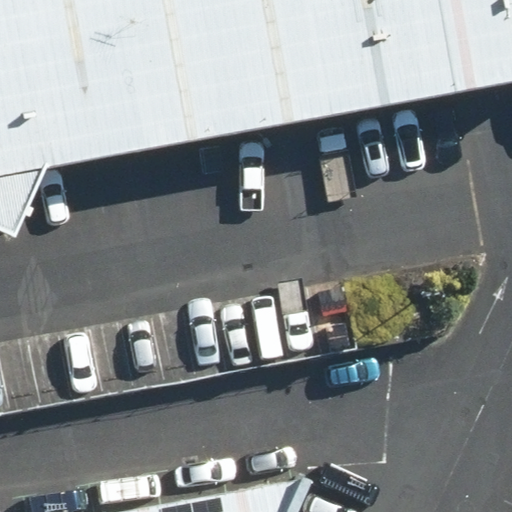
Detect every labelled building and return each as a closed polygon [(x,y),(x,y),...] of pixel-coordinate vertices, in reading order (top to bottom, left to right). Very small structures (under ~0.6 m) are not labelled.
[(0,0),(0,129),(17,228),(46,158),(230,124),(207,0),(0,0)] [(207,0),(230,124),(451,83),(435,0),(207,0)] [(511,0),(435,0),(451,83),(511,71),(511,0)] [(0,221),(17,228),(0,129),(0,221)] [(292,511),(310,473),(102,511),(292,511)]
